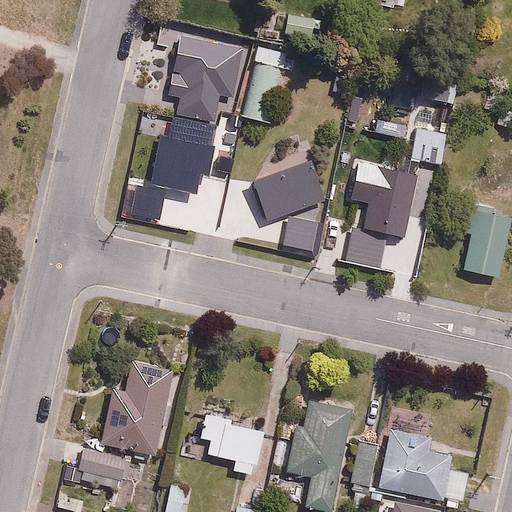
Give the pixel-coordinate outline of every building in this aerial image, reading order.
[(235,35),(208,27),(202,48),(229,56),(235,35)] [(293,72),(298,53),(257,42),(238,111),(267,120),(282,69),(293,72)] [(201,143),(209,111),(173,103),(154,186),(190,194),(195,170),(206,173),(213,145),(201,143)] [(438,162),(444,130),(411,123),(404,155),(438,162)] [(511,196),(511,155),(499,152),(494,167),(484,164),(478,188),(511,196)] [(354,153),(345,196),(365,200),(360,224),(401,233),(415,166),(354,153)] [(325,197),(308,154),(250,177),(267,220),(325,197)] [(496,277),(510,209),(475,202),(461,270),(496,277)] [(319,219),(287,215),(283,245),(314,249),(319,219)] [(97,442),(155,453),(160,423),(168,424),(172,403),(164,401),(170,367),(134,360),(129,388),(107,384),(97,442)] [(352,407),(307,398),(302,423),(296,422),(286,469),(308,473),(302,503),(331,509),(352,407)] [(210,437),(207,451),(232,456),(230,466),(252,470),(261,427),(198,415),(195,434),(210,437)] [(426,444),(428,434),(388,426),(376,483),(442,496),(451,449),(426,444)] [(369,483),(377,440),(349,435),(341,478),(369,483)] [(68,439),(62,462),(79,466),(76,477),(118,487),(120,476),(125,477),(131,454),(68,439)] [(178,511),(187,485),(169,480),(159,511),(178,511)] [(258,511),(260,507),(235,501),(232,511),(258,511)]
